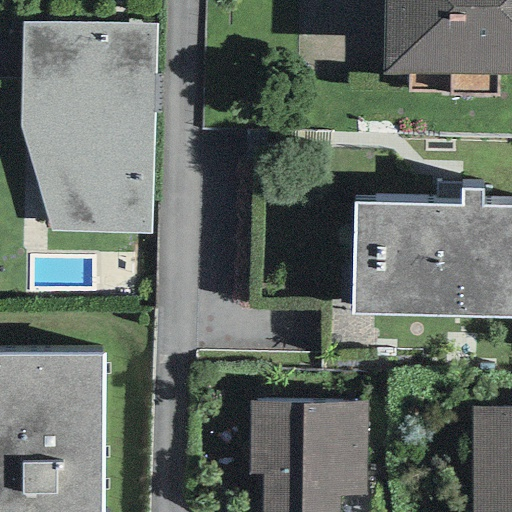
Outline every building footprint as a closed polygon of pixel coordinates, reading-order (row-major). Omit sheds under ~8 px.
[(511,0),(383,0),(382,74),(511,73),(511,0)] [(156,25),(21,23),(19,128),(50,231),(149,233),(152,113),(160,114),(160,74),(154,74),(156,25)] [(460,208),(353,205),(350,316),(511,319),(511,208),(480,208),(480,189),(460,189),(460,208)] [(0,511),(101,511),(102,354),(0,355),(0,511)] [(250,473),(260,473),(259,511),(338,511),(338,496),(367,495),(366,402),(249,404),(250,473)] [(511,511),(511,407),(471,408),(471,511),(511,511)]
